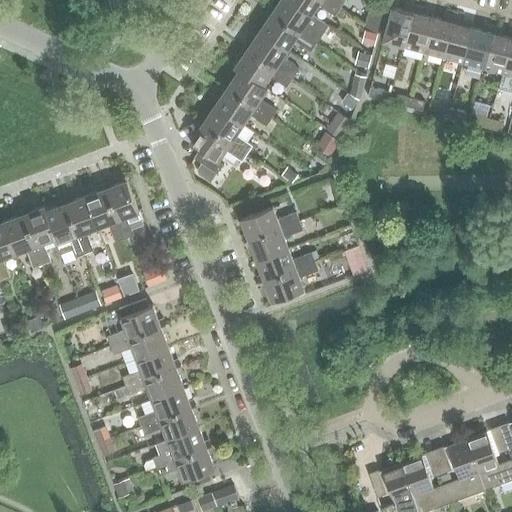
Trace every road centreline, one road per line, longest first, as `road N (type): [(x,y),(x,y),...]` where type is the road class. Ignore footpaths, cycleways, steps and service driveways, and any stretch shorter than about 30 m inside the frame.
road 1 (residential): [(297,511),(139,90)]
road 2 (residential): [(478,397),(455,363),(417,352),(390,361),(371,396),(403,427)]
road 3 (residential): [(139,90),(0,23)]
